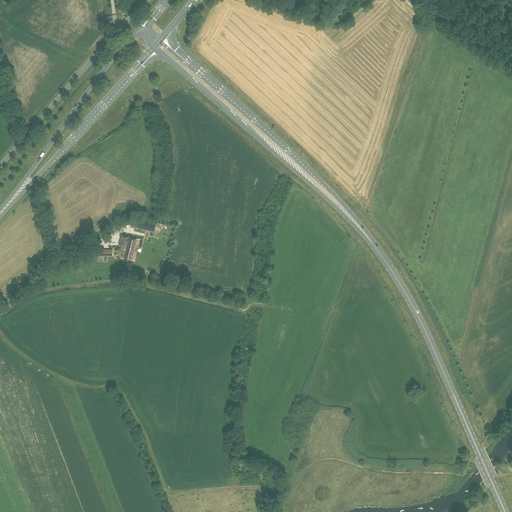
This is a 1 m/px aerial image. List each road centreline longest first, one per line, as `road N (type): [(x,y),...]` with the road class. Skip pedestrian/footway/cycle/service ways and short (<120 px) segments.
road 1 (primary): [(376,249),(336,194),(160,39)]
road 2 (primary): [(154,46),(376,249)]
road 3 (primary): [(505,511),(426,333),(376,249)]
road 4 (track): [(206,489),(165,490),(117,388),(69,381),(0,333)]
road 5 (track): [(0,313),(30,294),(114,282),(265,307)]
road 6 (primary): [(139,28),(1,212)]
road 7 (primary): [(1,212),(154,46)]
road 8 (unclassified): [(0,166),(146,0)]
